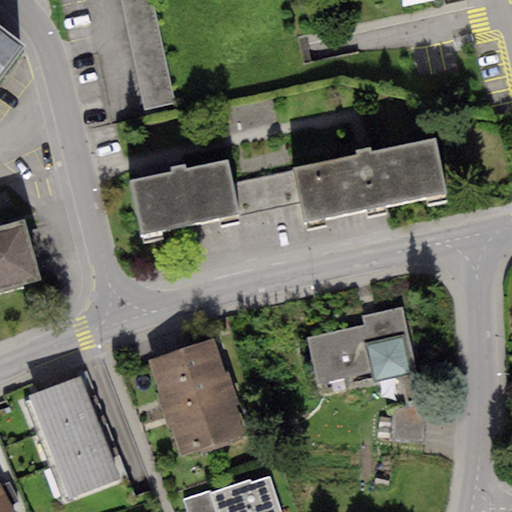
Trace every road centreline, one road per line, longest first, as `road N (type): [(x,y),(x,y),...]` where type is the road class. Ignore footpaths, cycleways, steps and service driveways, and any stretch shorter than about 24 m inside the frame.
road 1 (residential): [(467,238),(123,320)]
road 2 (residential): [(123,320),(47,41),(11,0)]
road 3 (residential): [(474,502),(478,308),(467,238)]
road 4 (residential): [(123,320),(0,369)]
